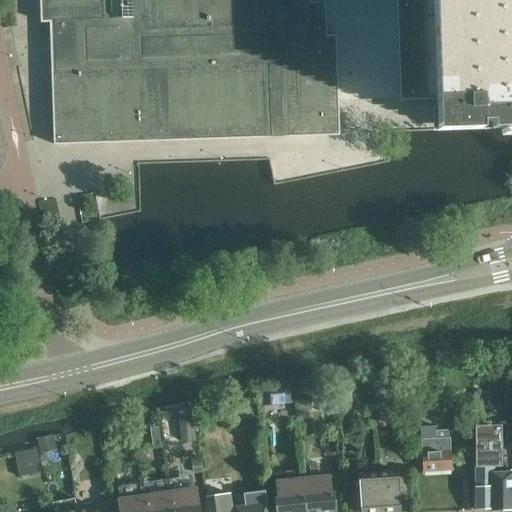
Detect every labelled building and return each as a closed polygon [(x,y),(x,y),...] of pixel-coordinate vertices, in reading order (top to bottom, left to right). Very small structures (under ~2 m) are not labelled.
[(104,20),(103,0),(40,0),(41,22),(50,22),(104,20)] [(103,0),(104,20),(50,22),(51,36),(99,35),(111,53),(141,52),(139,0),(103,0)] [(309,6),(309,0),(139,0),(141,52),(141,67),(165,66),(190,65),(215,64),(239,64),(264,63),(265,79),(267,138),(288,137),(286,77),(284,38),(285,38),(285,26),(325,25),(324,5),(309,6)] [(511,0),(398,0),(402,100),(437,98),(438,125),(450,124),(451,131),(482,130),(482,122),(492,122),(492,129),(511,128),(511,0)] [(337,75),(335,36),(326,37),(325,25),(285,26),(285,38),(284,38),(286,77),(337,75)] [(111,53),(99,35),(51,36),(52,70),(76,69),(103,68),(117,68),(140,67),(141,67),(141,52),(111,53)] [(267,138),(265,79),(264,63),(239,64),(242,138),(267,138)] [(218,139),(215,64),(190,65),(192,97),(204,97),(204,102),(208,102),(210,139),(218,139)] [(242,138),(239,64),(215,64),(218,139),(242,138)] [(210,139),(208,102),(204,102),(204,97),(192,97),(190,65),(165,66),(169,141),(210,139)] [(165,66),(141,67),(140,67),(143,142),(169,141),(165,66)] [(143,142),(140,67),(117,68),(120,142),(143,142)] [(104,118),(103,68),(76,69),(79,119),(104,118)] [(120,142),(117,68),(103,68),(104,118),(105,143),(120,142)] [(79,119),(76,69),(52,70),(54,119),(79,119)] [(339,135),(337,75),(286,77),(288,137),(339,135)] [(105,143),(104,118),(79,119),(54,119),(54,145),(105,143)] [(249,421),(248,403),(231,404),(232,422),(249,421)] [(511,508),(511,475),(511,473),(493,473),(493,467),(502,467),(501,426),(475,426),(476,496),(469,496),(469,510),(476,510),(511,508)] [(452,470),(450,438),(447,438),(446,430),(435,431),(435,439),(421,440),(423,472),(452,470)] [(40,473),(35,449),(14,453),(19,477),(40,473)] [(399,511),(405,511),(403,478),(398,479),(398,472),(378,473),(380,511),(399,511)] [(380,511),(378,473),(358,475),(358,481),(354,481),(356,511),(380,511)] [(335,511),(333,493),(330,494),(328,477),(303,479),(306,511),(335,511)] [(109,497),(106,478),(95,480),(99,498),(109,497)] [(306,511),(303,479),(277,482),(279,499),(276,499),(276,511),(306,511)] [(198,511),(198,507),(195,489),(170,493),(172,511),(198,511)] [(268,511),(267,504),(266,504),(265,492),(207,500),(208,511),(231,511),(235,510),(235,511),(268,511)] [(172,511),(170,493),(144,496),(146,511),(172,511)] [(146,511),(144,496),(119,500),(121,511),(146,511)]
